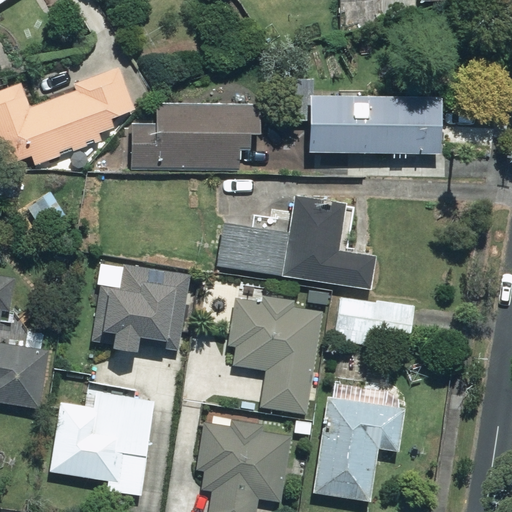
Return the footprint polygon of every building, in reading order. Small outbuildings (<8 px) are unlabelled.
[(22,84),(0,92),(0,151),(4,163),(25,155),(29,165),(116,131),(111,118),(135,109),(119,69),(29,103),(22,84)] [(439,101),(311,97),(311,79),(285,79),(284,116),(309,117),(308,152),(437,156),(439,101)] [(128,123),(126,168),(242,173),(243,150),(251,151),(251,136),(258,137),(259,106),(154,101),(153,124),(128,123)] [(66,216),(49,191),(27,207),(44,232),(66,216)] [(222,223),(216,267),(367,287),(371,258),(338,253),(344,206),(293,199),(288,232),(222,223)] [(191,274),(100,261),(88,340),(112,343),(111,349),(141,353),(143,340),(181,346),(191,274)] [(15,278),(0,276),(0,404),(39,410),(47,349),(25,346),(29,316),(10,314),(15,278)] [(259,303),(235,299),(228,344),(237,345),(234,363),(265,368),(259,406),(305,413),(321,311),(294,307),(296,299),(261,294),(259,303)] [(338,298),(333,339),(369,343),(370,329),(413,334),(416,305),(338,298)] [(362,349),(344,347),(340,377),(358,379),(362,349)] [(407,393),(328,381),(311,494),(368,502),(376,445),(398,449),(407,393)] [(90,410),(59,406),(51,472),(106,478),(104,492),(139,497),(151,399),(92,392),(90,410)] [(226,423),(203,421),(198,487),(211,488),(209,511),(254,511),(255,499),(282,501),(288,434),(259,431),(260,421),(227,418),(226,423)]
